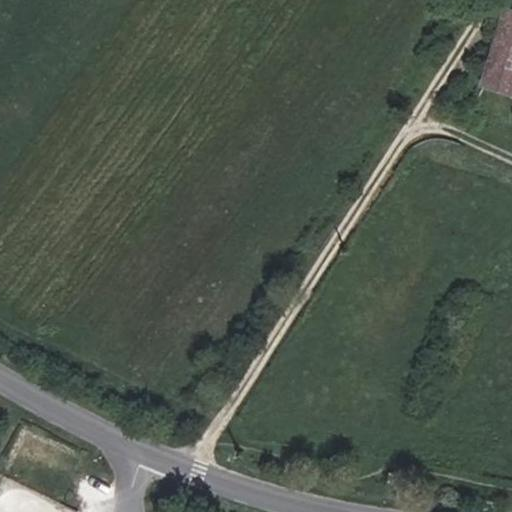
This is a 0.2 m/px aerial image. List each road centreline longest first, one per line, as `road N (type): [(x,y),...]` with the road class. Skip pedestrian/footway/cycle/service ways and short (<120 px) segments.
road 1 (tertiary): [(146,451),(329,511)]
road 2 (tertiary): [(0,372),(146,451)]
